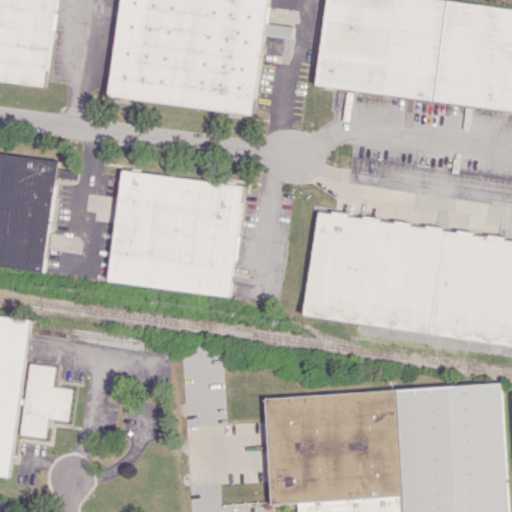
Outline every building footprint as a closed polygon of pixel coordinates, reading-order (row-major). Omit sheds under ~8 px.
[(0,0),(0,79),(47,85),(56,0),(0,0)] [(121,0),(111,97),(256,113),(268,0),(121,0)] [(511,4),(469,0),(326,0),(317,87),(511,108),(511,4)] [(266,35),(293,36),(293,25),(266,24),(266,35)] [(0,265),(47,270),(59,160),(0,153),(0,265)] [(110,282),(231,295),(244,184),(122,170),(110,282)] [(303,318),(511,345),(511,240),(504,240),(502,236),(348,215),(345,212),(333,211),(330,213),(317,211),(303,318)] [(0,474),(11,476),(20,403),(21,403),(31,319),(0,314),(0,474)] [(22,435),(47,437),(49,418),(69,421),(73,388),(54,386),(56,366),(29,363),(22,435)] [(266,396),(272,504),(298,502),(298,511),(508,511),(502,384),(266,396)]
